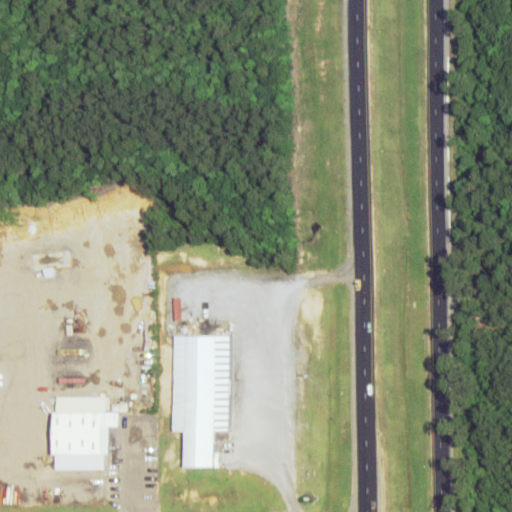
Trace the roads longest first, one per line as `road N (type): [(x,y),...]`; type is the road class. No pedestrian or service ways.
road 1 (trunk): [(439,511),(432,0)]
road 2 (trunk): [(358,0),(364,511)]
